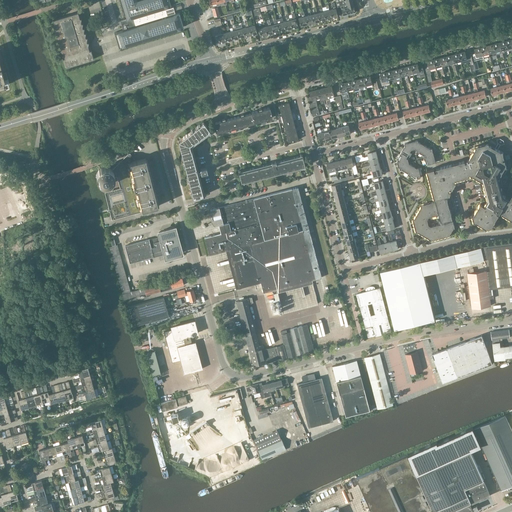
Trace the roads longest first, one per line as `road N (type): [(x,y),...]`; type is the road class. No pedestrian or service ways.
road 1 (unclassified): [(228,373),(163,145),(169,128),(223,104)]
road 2 (residential): [(294,84),(511,27)]
road 3 (secondary): [(0,127),(211,61)]
road 4 (secondary): [(211,61),(371,20)]
road 5 (unclassified): [(363,346),(511,320)]
road 6 (unclassified): [(228,373),(243,377),(363,346)]
road 7 (residential): [(381,137),(506,104)]
road 8 (residential): [(343,270),(312,154)]
